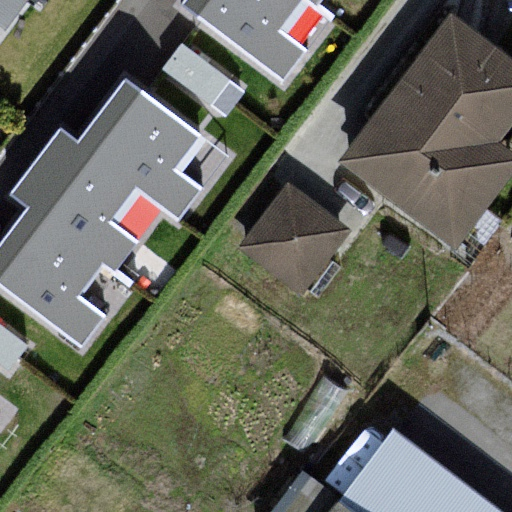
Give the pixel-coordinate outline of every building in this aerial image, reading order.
[(0,0),(0,37),(27,0),(0,0)] [(186,0),(183,4),(282,78),(304,49),(279,31),(302,0),(309,0),(317,6),(321,0),(186,0)] [(511,69),(446,25),(337,169),(445,262),(511,179),(511,168),(491,157),(511,127),(511,69)] [(182,34),(162,64),(226,106),(246,76),(182,34)] [(28,206),(0,243),(0,283),(81,343),(103,314),(78,296),(104,261),(116,270),(137,241),(110,222),(137,186),(179,217),(202,186),(179,169),(204,134),(125,76),(78,140),(61,128),(11,194),(28,206)] [(285,196),(239,264),(304,304),(340,238),(285,196)] [(0,353),(15,361),(31,327),(0,312),(0,353)] [(347,511),(335,503),(327,511),(347,511)]
